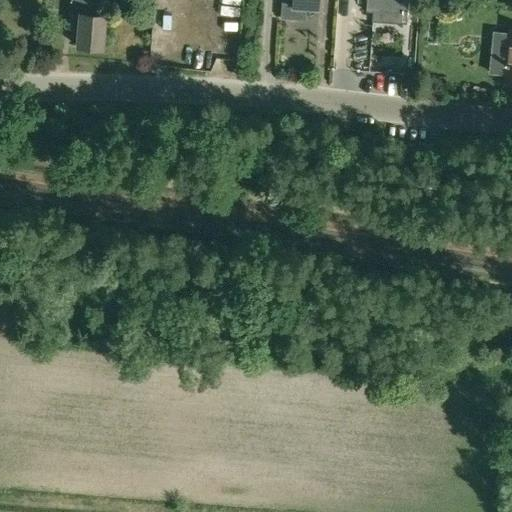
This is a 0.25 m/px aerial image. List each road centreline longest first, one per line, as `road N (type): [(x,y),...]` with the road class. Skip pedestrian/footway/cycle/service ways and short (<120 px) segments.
road 1 (unclassified): [(0,84),(263,94),(511,123)]
road 2 (residential): [(208,511),(0,493)]
